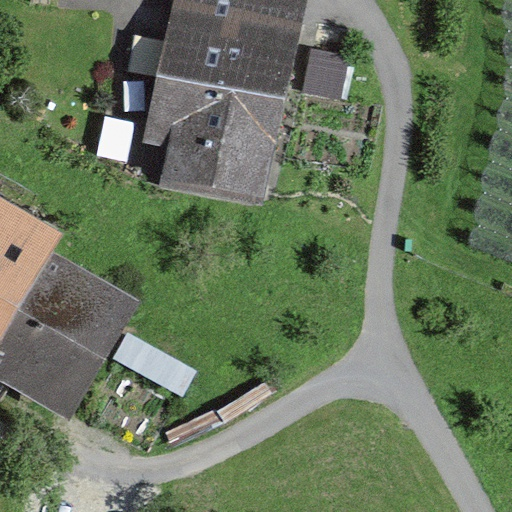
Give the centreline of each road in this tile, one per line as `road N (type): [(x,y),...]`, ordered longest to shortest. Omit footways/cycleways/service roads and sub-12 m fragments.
road 1 (track): [(0,429),(87,458),(158,466),(237,434),(385,350),(374,288),(400,116),(388,36),(361,0)]
road 2 (track): [(385,350),(479,511)]
